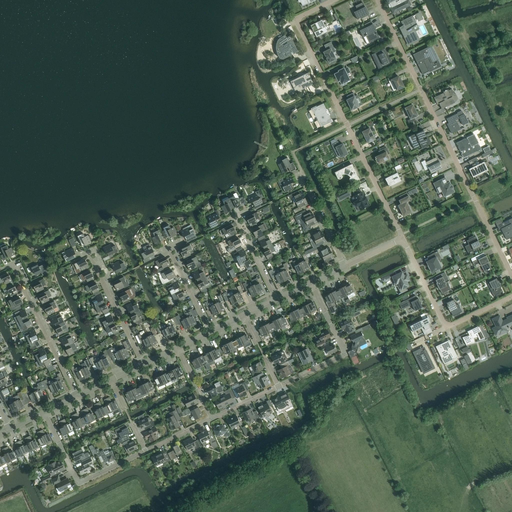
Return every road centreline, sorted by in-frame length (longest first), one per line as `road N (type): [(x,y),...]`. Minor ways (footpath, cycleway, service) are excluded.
road 1 (residential): [(511,277),(377,0)]
road 2 (residential): [(333,0),(297,20),(400,234)]
road 3 (track): [(176,511),(288,443),(325,511)]
road 4 (residential): [(402,238),(445,327),(511,295)]
road 5 (track): [(441,0),(511,144)]
road 6 (residential): [(76,396),(10,262)]
road 7 (residential): [(143,452),(77,481),(43,412)]
road 8 (residential): [(143,364),(89,254)]
